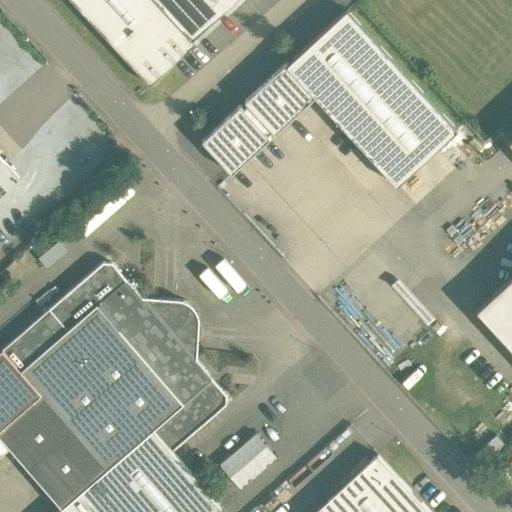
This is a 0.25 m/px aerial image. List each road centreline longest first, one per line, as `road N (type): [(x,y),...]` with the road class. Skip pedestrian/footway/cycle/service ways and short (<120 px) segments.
road 1 (residential): [(511,498),(277,282),(154,146)]
road 2 (residential): [(154,146),(316,0)]
road 3 (residential): [(154,146),(21,0)]
